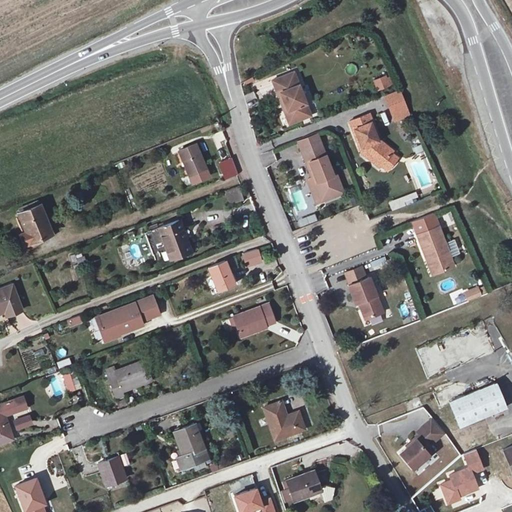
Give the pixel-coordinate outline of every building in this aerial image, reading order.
[(355,74),(357,66),(347,64),(346,72),(355,74)] [(288,108),(285,109),(289,122),(311,114),(295,70),(273,78),(278,91),(281,90),(288,108)] [(372,81),(377,92),(393,85),(388,74),(372,81)] [(278,91),(285,109),(288,108),(281,90),(278,91)] [(408,110),(401,92),(387,97),(395,116),(408,110)] [(246,100),(250,108),(257,104),(254,97),(246,100)] [(377,164),(382,169),(395,154),(384,145),(374,118),(354,125),(369,161),(375,166),(377,164)] [(302,146),(322,139),(320,133),(300,140),(302,146)] [(337,168),(333,170),(322,139),(302,146),(322,200),(346,192),(337,168)] [(196,142),(179,149),(190,175),(206,168),(196,142)] [(226,179),(238,174),(231,157),(219,162),(226,179)] [(226,191),(228,203),(242,201),(240,188),(226,191)] [(43,203),(22,211),(24,214),(21,215),(27,230),(24,231),(27,241),(54,229),(43,203)] [(315,215),(298,220),(300,227),(317,221),(315,215)] [(179,221),(158,229),(170,259),(191,251),(179,221)] [(432,259),(437,275),(456,269),(441,227),(419,235),(428,260),(432,259)] [(83,253),(72,257),(76,266),(86,262),(83,253)] [(459,256),(452,258),(456,269),(463,266),(459,256)] [(433,276),(437,275),(432,259),(428,260),(433,276)] [(229,260),(210,266),(213,274),(211,275),(218,294),(228,291),(227,287),(237,283),(229,260)] [(366,263),(345,271),(349,283),(370,276),(366,263)] [(310,275),(316,293),(328,289),(322,271),(310,275)] [(359,302),(364,319),(382,313),(370,276),(349,283),(355,303),(359,302)] [(14,284),(0,288),(0,312),(5,311),(7,317),(22,311),(14,284)] [(467,301),(482,295),(478,286),(463,292),(467,301)] [(154,294),(97,315),(106,339),(118,334),(118,333),(145,323),(143,319),(161,312),(154,294)] [(265,307),(229,320),(236,339),(261,331),(260,328),(271,324),(265,307)] [(80,315),(66,320),(69,328),(82,323),(80,315)] [(480,324),(415,348),(427,379),(492,355),(480,324)] [(59,368),(71,364),(69,358),(57,363),(59,368)] [(141,360),(113,370),(112,367),(102,370),(112,398),(121,394),(120,389),(148,380),(141,360)] [(67,393),(81,389),(75,371),(61,375),(67,393)] [(506,405),(496,381),(475,389),(471,378),(465,377),(432,390),(438,404),(449,399),(460,423),(506,405)] [(52,383),(55,396),(62,394),(58,381),(52,383)] [(5,413),(29,405),(25,393),(1,402),(5,413)] [(278,401),(263,407),(274,438),(305,428),(298,411),(283,416),(278,401)] [(1,402),(0,402),(0,440),(14,435),(5,413),(1,402)] [(195,422),(175,430),(185,452),(175,456),(179,469),(203,460),(198,448),(205,445),(195,422)] [(416,438),(392,454),(405,473),(431,455),(427,448),(440,439),(428,422),(412,433),(416,438)] [(117,454),(96,462),(110,500),(127,494),(122,480),(126,478),(117,454)] [(314,470),(287,480),(294,500),(321,490),(314,470)] [(35,477),(16,484),(24,507),(43,500),(35,477)] [(321,489),(325,502),(335,499),(331,487),(321,489)]
